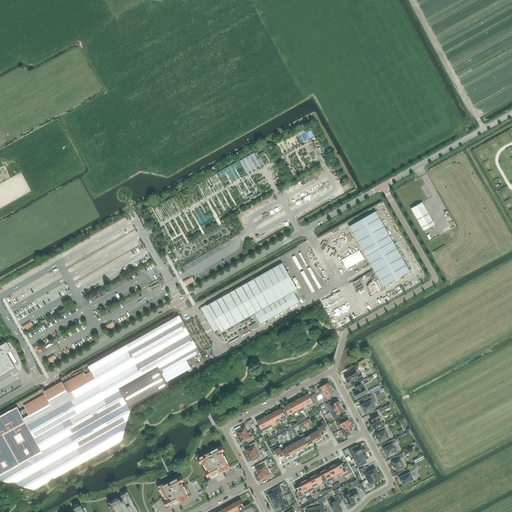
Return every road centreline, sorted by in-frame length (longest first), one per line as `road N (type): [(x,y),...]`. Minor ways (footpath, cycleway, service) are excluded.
road 1 (tertiary): [(0,402),(384,185)]
road 2 (unclassified): [(384,185),(434,280),(344,333),(333,371)]
road 3 (residential): [(252,482),(224,429),(333,371)]
road 4 (unknown): [(321,177),(282,199),(337,285)]
road 5 (tertiary): [(384,185),(511,114)]
road 6 (residential): [(365,433),(256,491)]
